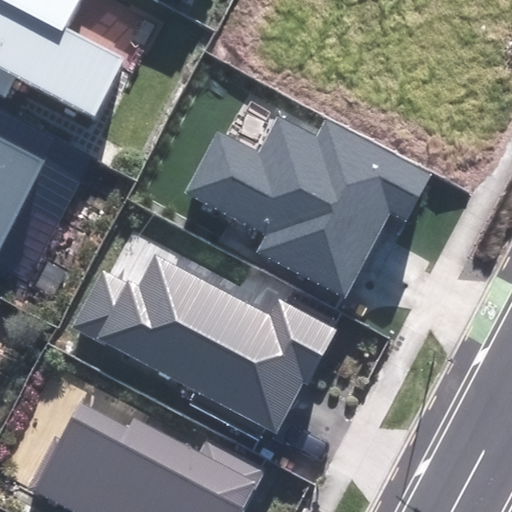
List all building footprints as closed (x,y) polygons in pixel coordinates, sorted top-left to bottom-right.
[(77,0),(0,0),(0,93),(3,94),(14,72),(93,113),(120,62),(61,31),(77,0)] [(219,134),(189,191),(268,231),(257,251),(343,296),(389,208),(407,217),(429,175),(325,121),(315,139),(278,120),(260,155),(219,134)] [(0,239),(42,161),(0,139),(0,239)] [(101,273),(74,324),(276,429),(302,379),(307,382),(335,328),(280,299),(271,317),(158,259),(140,293),(101,273)] [(76,404),(31,490),(73,511),(238,511),(261,470),(207,442),(200,455),(134,421),(128,431),(76,404)]
